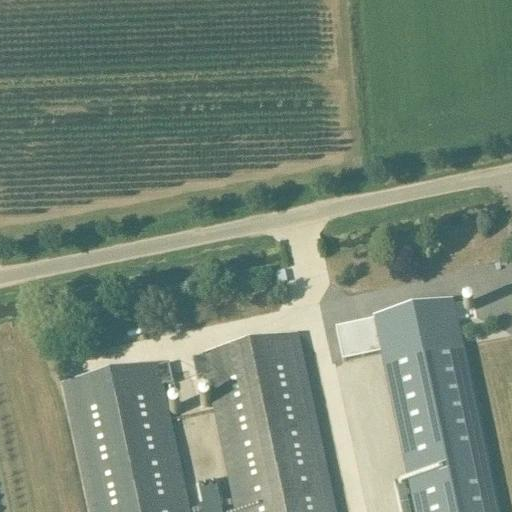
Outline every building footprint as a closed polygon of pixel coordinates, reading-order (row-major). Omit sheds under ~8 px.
[(287,284),(284,272),(275,274),(278,286),(287,284)] [(496,511),(452,304),(373,321),(374,322),(336,330),(343,363),(381,355),(414,511),(496,511)] [(333,511),(294,337),(201,357),(202,358),(193,360),(197,379),(209,377),(237,511),(333,511)] [(155,367),(72,384),(62,387),(88,511),(185,511),(159,388),(171,385),(167,365),(155,368),(155,367)] [(221,511),(215,483),(198,487),(203,511),(221,511)]
